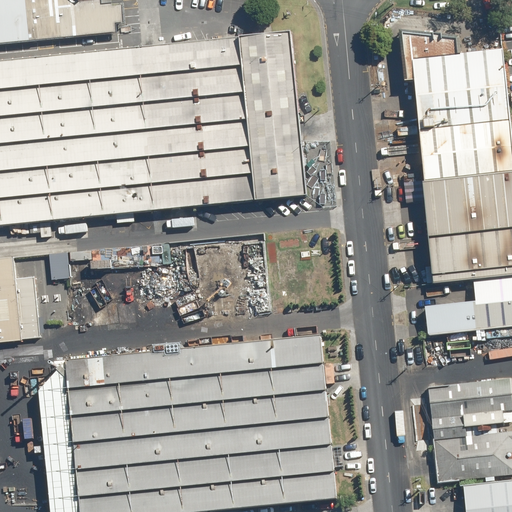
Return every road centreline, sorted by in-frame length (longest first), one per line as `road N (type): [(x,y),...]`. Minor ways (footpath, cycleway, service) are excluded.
road 1 (unclassified): [(392,511),(341,0)]
road 2 (unknown): [(377,364),(511,357)]
